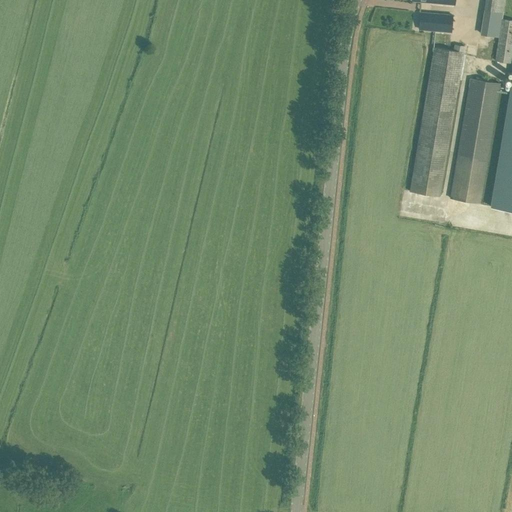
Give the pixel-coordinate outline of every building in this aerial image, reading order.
[(486,0),(481,34),(498,37),(503,0),(486,0)] [(453,14),(420,12),(418,30),(452,32),(453,14)] [(511,60),(511,49),(511,20),(501,19),(495,60),(509,62),(509,59),(511,60)] [(451,128),(464,46),(454,44),(453,50),(434,47),(420,128),(409,191),(440,196),(451,128)] [(511,210),(511,74),(490,207),(511,210)] [(492,128),(499,83),(470,78),(461,128),(449,197),(480,202),(492,128)]
